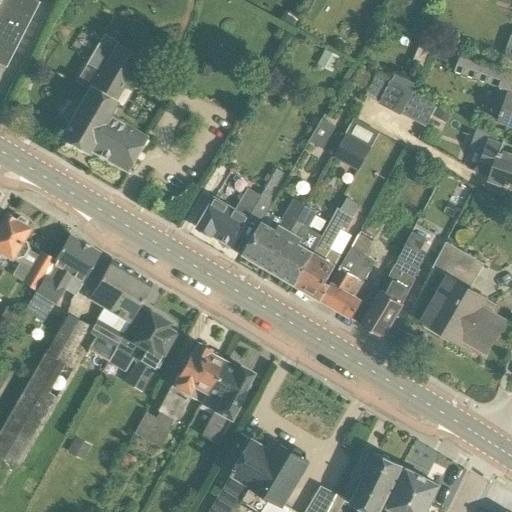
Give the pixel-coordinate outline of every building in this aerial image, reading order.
[(0,0),(0,65),(6,68),(39,2),(34,0),(0,0)] [(422,42),(418,52),(429,57),(433,47),(422,42)] [(87,152),(88,149),(107,116),(115,103),(114,102),(131,72),(134,74),(143,59),(117,43),(102,69),(85,59),(74,79),(89,87),(61,137),(65,140),(65,143),(71,147),(74,145),(87,152)] [(326,51),(320,62),(334,69),(340,58),(326,51)] [(511,90),(511,87),(511,75),(459,58),(454,72),(498,87),(490,112),(500,116),(498,121),(511,125),(511,90)] [(366,95),(379,102),(391,80),(378,74),(366,95)] [(437,105),(413,92),(401,114),(426,127),(432,115),(437,105)] [(452,113),(437,105),(432,115),(446,123),(452,113)] [(145,137),(107,116),(88,149),(126,171),(145,137)] [(338,126),(323,117),(309,140),(325,149),(338,126)] [(511,157),(500,153),(504,142),(477,127),(472,144),(486,149),(477,173),(491,178),(490,181),(509,188),(509,186),(511,187),(511,157)] [(348,134),(335,157),(360,172),(373,149),(348,134)] [(262,223),(269,212),(289,178),(278,171),(262,198),(249,190),(236,211),(215,199),(198,228),(213,237),(232,248),(250,219),(249,219),(251,216),(262,223)] [(428,205),(420,221),(382,292),(362,325),(384,338),(404,305),(403,304),(416,280),(413,279),(419,269),(427,254),(422,251),(428,240),(426,240),(441,212),(440,212),(458,179),(447,171),(428,205)] [(322,237),(313,253),(295,286),(316,298),(324,285),(327,282),(341,258),(330,251),(343,229),(348,232),(355,220),(353,219),(360,207),(347,199),(340,211),(338,210),(322,237)] [(271,214),(269,212),(262,223),(243,255),(269,270),(306,206),(295,200),(283,221),(280,219),(271,214)] [(322,237),(308,229),(318,213),(306,206),(269,270),(295,286),(313,253),(322,237)] [(18,258),(22,257),(27,250),(26,245),(22,242),(29,230),(26,227),(26,222),(20,218),(16,221),(5,213),(0,220),(0,252),(0,253),(11,259),(13,255),(18,258)] [(55,260),(35,292),(53,303),(54,304),(71,276),(82,282),(100,253),(70,235),(55,260)] [(360,301),(369,285),(364,282),(376,261),(366,256),(374,243),(360,235),(331,284),(327,282),(324,285),(316,298),(353,320),(363,303),(360,301)] [(446,242),(442,251),(433,268),(450,278),(446,284),(443,282),(438,289),(442,291),(422,325),(438,334),(440,330),(467,346),(469,343),(486,353),(501,328),(505,321),(492,313),(496,305),(469,289),(484,265),(446,242)] [(35,292),(55,260),(40,251),(37,256),(23,279),(20,283),(32,290),(35,292)] [(104,307),(111,311),(121,294),(119,292),(131,271),(111,259),(88,297),(104,307)] [(89,332),(95,336),(116,347),(137,310),(152,284),(131,271),(119,292),(121,294),(111,311),(104,307),(89,332)] [(137,310),(116,347),(133,357),(131,361),(136,363),(124,383),(139,392),(155,366),(157,367),(162,359),(160,358),(174,335),(165,329),(168,325),(163,321),(163,320),(162,319),(161,318),(160,317),(159,316),(157,316),(155,316),(154,317),(149,313),(148,316),(137,310)] [(67,314),(45,353),(62,363),(69,368),(77,354),(76,353),(74,352),(89,327),(87,326),(67,314)] [(159,411),(160,411),(157,417),(147,412),(135,433),(161,447),(187,396),(202,404),(224,362),(221,360),(221,359),(221,357),(220,356),(219,355),(218,355),(217,354),(215,354),(213,354),(212,355),(209,354),(210,351),(197,344),(189,360),(187,359),(159,411)] [(224,362),(202,404),(215,411),(201,437),(217,445),(246,391),(244,391),(253,374),(229,361),(228,361),(227,361),(226,362),(225,362),(224,362)] [(54,397),(45,392),(27,382),(0,427),(0,456),(14,465),(54,397)] [(90,445),(76,437),(68,452),(83,459),(90,445)] [(258,511),(288,511),(290,509),(284,505),(309,463),(306,461),(306,454),(296,448),(290,452),(277,444),(274,448),(264,442),(262,446),(254,441),(233,476),(211,511),(237,511),(243,502),(258,511)] [(126,453),(119,466),(128,471),(136,458),(126,453)] [(338,496),(329,511),(381,511),(403,467),(390,461),(389,457),(384,455),(381,457),(376,454),(353,504),(338,496)] [(427,511),(440,486),(408,470),(388,509),(389,509),(387,511),(427,511)] [(319,488),(304,511),(329,511),(338,496),(319,488)]
